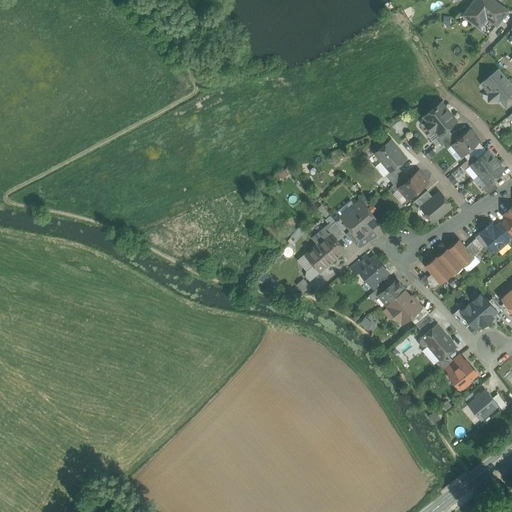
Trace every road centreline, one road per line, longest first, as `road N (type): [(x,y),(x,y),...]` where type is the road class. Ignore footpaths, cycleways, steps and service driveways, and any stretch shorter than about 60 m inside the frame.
road 1 (residential): [(511,344),(474,341),(406,269),(404,246)]
road 2 (residential): [(511,186),(430,240),(404,246)]
